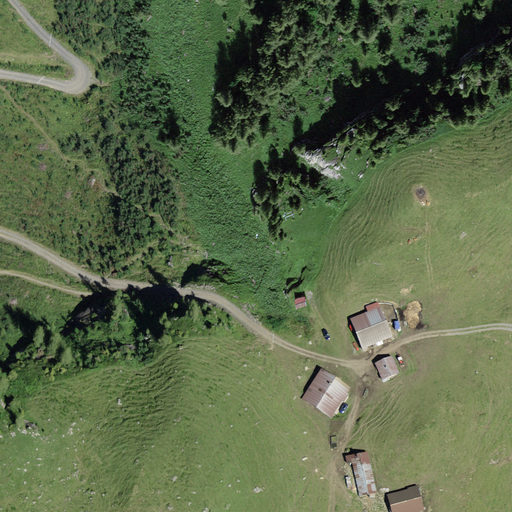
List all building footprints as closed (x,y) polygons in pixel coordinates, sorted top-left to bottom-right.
[(304,295),(295,297),(296,304),(305,302),(304,295)] [(380,309),(352,321),(363,350),(366,349),(365,347),(391,336),(380,309)] [(398,373),(392,357),(376,364),(382,380),(398,373)] [(322,371),(303,399),(330,417),(341,400),(344,401),(347,396),(345,394),(349,389),(322,371)] [(376,494),(367,453),(347,457),(348,464),(353,463),(360,497),(376,494)] [(415,511),(422,510),(416,486),(410,488),(410,490),(389,496),(392,508),(389,508),(389,511),(415,511)]
